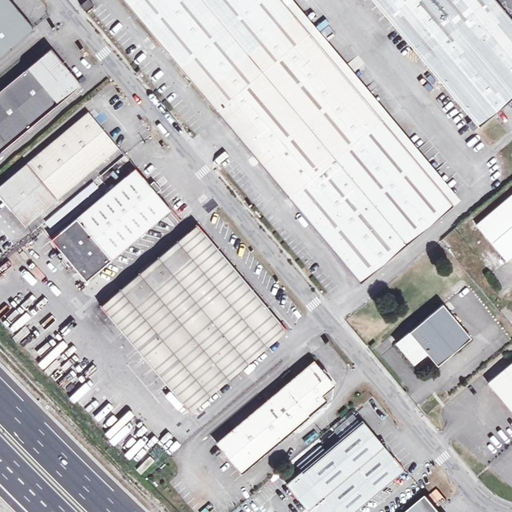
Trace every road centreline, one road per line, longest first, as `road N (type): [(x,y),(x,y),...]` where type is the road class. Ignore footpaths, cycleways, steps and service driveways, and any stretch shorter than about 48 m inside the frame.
road 1 (unclassified): [(504,511),(420,431),(63,0)]
road 2 (motorway): [(123,511),(0,395)]
